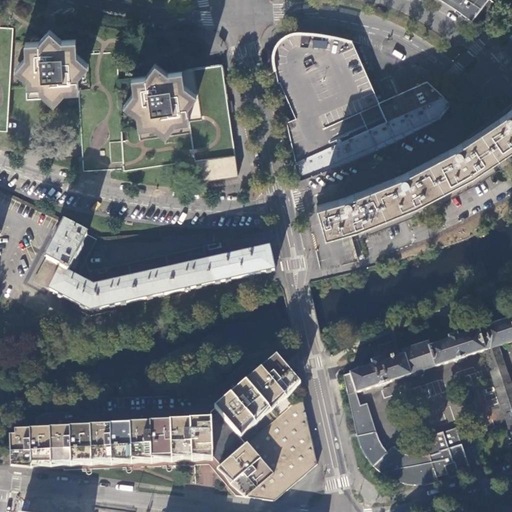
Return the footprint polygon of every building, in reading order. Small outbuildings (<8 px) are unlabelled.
[(442,0),(456,9),(472,20),(476,14),(486,0),(442,0)] [(491,0),(486,0),(476,14),(487,23),(500,7),(491,0)] [(0,130),(7,131),(8,124),(8,118),(10,88),(13,29),(0,27),(0,130)] [(90,90),(88,54),(81,48),(81,40),(66,40),(54,30),(43,41),(26,42),(26,54),(16,68),(28,78),(28,87),(28,93),(38,92),(42,92),(54,103),(66,91),(79,90),(90,90)] [(274,61),(276,70),(279,83),(281,82),(296,119),(287,122),(296,162),(369,130),(363,115),(372,111),(378,126),(415,110),(412,103),(400,108),(398,103),(409,98),(406,91),(399,74),(388,79),(375,49),(360,44),(346,40),(337,37),(330,36),(302,33),(294,33),(286,36),(282,39),(279,41),(277,44),(274,51),(274,54),(274,61)] [(102,53),(88,54),(90,90),(79,90),(79,103),(82,147),(82,153),(83,157),(83,159),(83,171),(98,170),(104,170),(112,169),(124,169),(122,140),(116,52),(102,53)] [(122,140),(124,169),(124,171),(195,161),(198,181),(238,176),(238,170),(237,165),(234,144),(232,131),(231,126),(229,115),(228,104),(222,65),(183,71),(165,74),(151,64),(142,77),(130,79),(132,90),(123,101),(136,110),(138,129),(126,131),(127,140),(122,140)] [(415,110),(445,97),(443,95),(435,88),(428,81),(406,91),(409,98),(398,103),(400,108),(412,103),(415,110)] [(415,110),(422,127),(438,120),(451,104),(445,97),(415,110)] [(496,115),(474,132),(494,159),(511,146),(511,102),(508,106),(496,115)] [(369,130),(296,162),(299,174),(300,180),(311,176),(353,161),(364,157),(389,145),(400,139),(422,127),(415,110),(378,126),(369,130)] [(363,115),(369,130),(378,126),(372,111),(363,115)] [(472,173),(494,159),(474,132),(455,145),(406,171),(388,179),(347,195),(317,204),(322,221),(326,236),(349,229),(357,227),(386,215),(413,204),(472,173)] [(125,304),(274,271),(271,257),(269,246),(258,248),(245,251),(234,253),(214,257),(191,262),(181,264),(142,273),(133,275),(94,284),(86,280),(68,271),(71,266),(74,259),(86,233),(63,221),(43,257),(46,259),(35,282),(90,312),(98,310),(125,304)] [(485,329),(479,331),(485,351),(484,351),(487,361),(502,356),(499,347),(511,342),(511,318),(485,328),(485,329)] [(429,343),(416,347),(424,370),(435,366),(435,367),(456,360),(457,361),(466,358),(466,357),(484,351),(485,351),(479,331),(459,338),(458,334),(449,337),(450,340),(431,347),(429,343)] [(370,366),(344,375),(348,395),(357,393),(378,386),(378,387),(389,383),(411,375),(424,370),(416,347),(402,352),(400,353),(396,341),(379,346),(384,358),(380,359),(371,362),(369,363),(370,366)] [(504,411),(511,407),(511,385),(502,356),(487,361),(504,411)] [(317,466),(298,385),(286,372),(275,359),(255,376),(247,366),(242,366),(235,373),(267,411),(236,437),(214,411),(208,415),(212,473),(234,497),(252,499),(273,502),(317,466)] [(267,411),(235,373),(194,407),(187,397),(167,398),(172,468),(208,467),(212,473),(208,415),(214,411),(236,437),(267,411)] [(391,386),(381,389),(384,397),(394,394),(391,386)] [(348,395),(357,437),(373,433),(365,396),(358,398),(357,393),(348,395)] [(77,413),(47,413),(36,420),(37,430),(16,431),(16,436),(10,436),(11,465),(63,463),(63,471),(84,471),(84,473),(85,474),(86,475),(88,475),(89,475),(90,474),(91,473),(91,471),(125,470),(125,472),(126,473),(127,474),(128,474),(129,474),(131,474),(131,473),(132,471),(132,470),(165,469),(165,471),(166,472),(167,473),(168,473),(169,472),(170,471),(170,470),(170,468),(172,468),(167,398),(104,400),(105,405),(77,406),(77,413)] [(458,476),(471,472),(461,444),(457,445),(454,435),(458,434),(456,428),(444,431),(458,476)] [(449,479),(458,476),(444,431),(434,435),(441,455),(431,458),(430,455),(425,456),(421,457),(417,457),(413,457),(410,457),(407,456),(402,453),(399,451),(394,448),(392,445),(383,452),(380,449),(378,444),(374,436),(373,433),(357,437),(358,442),(361,447),(363,453),(366,458),(370,463),(374,467),(379,471),(384,475),(389,478),(395,481),(401,483),(407,484),(414,485),(420,485),(427,485),(433,484),(438,482),(437,477),(448,474),(449,479)] [(441,455),(434,435),(424,438),(430,455),(431,458),(441,455)]
